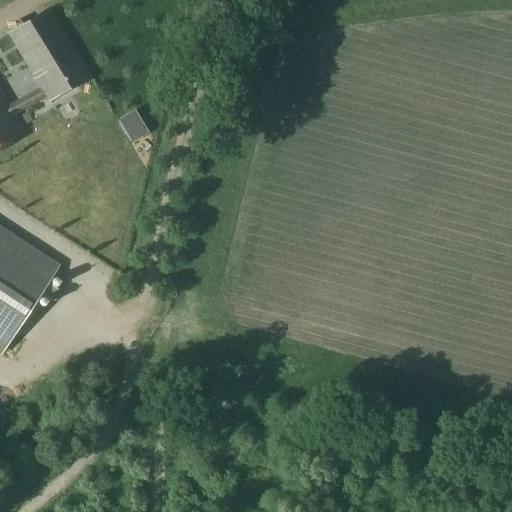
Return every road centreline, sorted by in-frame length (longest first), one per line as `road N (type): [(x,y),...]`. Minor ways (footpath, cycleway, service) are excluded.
road 1 (track): [(158,511),(137,338),(102,442),(9,511)]
road 2 (track): [(199,0),(137,338)]
